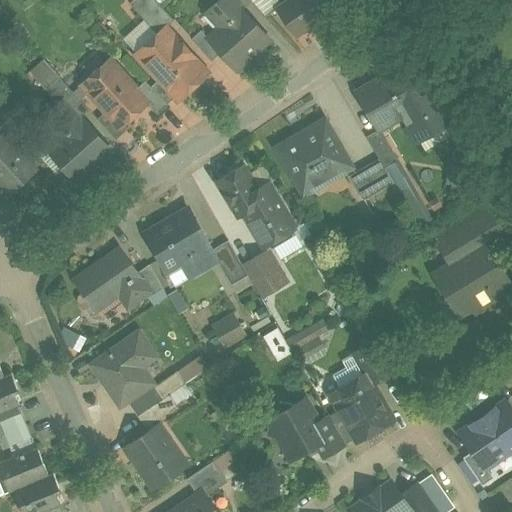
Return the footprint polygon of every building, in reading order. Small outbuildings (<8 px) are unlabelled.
[(174,20),(155,0),(133,0),(130,3),(158,34),(165,28),(174,20)] [(272,39),(235,0),(222,0),(214,8),(228,23),(210,39),(209,40),(221,53),(237,71),(272,39)] [(333,11),(325,0),(288,0),(278,8),(297,36),(333,11)] [(207,74),(165,28),(158,34),(137,53),(160,79),(176,96),(179,100),(207,74)] [(210,39),(202,30),(193,39),(213,61),(221,53),(209,40),(210,39)] [(42,91),(64,72),(54,60),(46,66),(40,59),(25,71),(42,91)] [(138,88),(112,60),(94,75),(101,83),(90,92),(107,112),(121,127),(122,126),(148,103),(150,102),(138,88)] [(403,67),(359,93),(382,131),(404,119),(426,106),(420,97),(403,67)] [(61,77),(47,90),(59,104),(64,99),(73,109),(82,100),(61,77)] [(176,96),(160,79),(151,87),(167,105),(176,96)] [(151,87),(145,81),(138,88),(150,102),(148,103),(157,114),(167,105),(151,87)] [(436,88),(420,97),(426,106),(404,119),(418,144),(456,123),(436,88)] [(73,109),(64,99),(59,104),(47,115),(65,136),(51,149),(78,179),(110,150),(73,109)] [(3,112),(0,115),(0,136),(4,133),(5,133),(14,125),(3,112)] [(121,127),(107,112),(99,119),(118,140),(127,132),(122,126),(121,127)] [(315,130),(298,140),(297,138),(279,149),(306,196),(355,167),(327,121),(314,129),(315,130)] [(400,161),(382,131),(369,139),(381,159),(387,169),(400,161)] [(0,136),(0,179),(12,194),(38,170),(5,133),(4,133),(0,136)] [(381,159),(351,177),(366,201),(395,184),(387,169),(381,159)] [(261,191),(247,167),(244,168),(241,168),(233,172),(232,176),(219,183),(239,216),(245,212),(265,246),(296,227),(271,185),(261,191)] [(495,207),(469,222),(486,249),(511,234),(495,207)] [(194,208),(149,232),(165,263),(194,248),(196,253),(213,244),(194,208)] [(486,249),(469,222),(443,239),(458,264),(441,275),(458,301),(470,293),(481,311),(499,300),(494,291),(507,283),(486,249)] [(230,241),(215,250),(234,283),(250,274),(245,265),(230,241)] [(122,248),(78,280),(98,309),(121,293),(130,305),(152,290),(153,290),(140,272),(122,248)] [(270,250),(245,265),(250,274),(263,297),(288,282),(270,250)] [(165,288),(151,264),(140,272),(153,290),(152,290),(155,295),(165,288)] [(206,324),(218,349),(242,338),(230,313),(206,324)] [(279,330),(267,337),(280,359),(292,352),(279,330)] [(141,332),(96,364),(124,404),(155,382),(139,359),(153,349),(141,332)] [(320,336),(300,348),(304,356),(325,344),(320,336)] [(376,342),(356,353),(368,375),(369,374),(375,384),(394,373),(376,342)] [(180,372),(157,387),(165,398),(171,394),(187,383),(180,372)] [(5,376),(0,378),(0,413),(20,405),(12,385),(17,383),(12,373),(5,376)] [(368,375),(333,395),(346,417),(358,438),(359,440),(395,419),(389,410),(387,409),(380,396),(381,395),(375,384),(369,374),(368,375)] [(165,398),(140,416),(151,432),(155,429),(152,425),(179,405),(171,394),(165,398)] [(298,405),(282,401),(278,417),(271,421),(273,424),(270,435),(281,438),(292,458),(316,444),(329,437),(321,422),(308,399),(298,405)] [(511,408),(508,402),(486,417),(509,452),(511,449),(511,408)] [(24,412),(1,422),(7,435),(29,425),(24,412)] [(335,423),(331,415),(330,416),(330,417),(321,422),(329,437),(316,444),(324,458),(325,457),(346,445),(347,444),(335,423)] [(358,438),(346,417),(335,423),(347,444),(358,438)] [(486,417),(467,430),(466,437),(475,450),(487,467),(488,467),(509,452),(486,417)] [(29,425),(7,435),(12,447),(34,438),(29,425)] [(151,432),(128,448),(156,487),(190,464),(179,448),(174,452),(157,428),(155,429),(151,432)] [(39,447),(0,462),(0,464),(11,492),(16,490),(16,489),(51,475),(51,474),(39,447)] [(487,467),(475,450),(465,458),(484,485),(495,478),(488,467),(487,467)] [(216,461),(189,479),(200,494),(205,491),(208,496),(230,481),(216,461)] [(0,464),(0,495),(0,496),(11,492),(0,464)] [(51,475),(16,489),(16,490),(25,511),(45,511),(62,505),(63,504),(55,484),(59,482),(55,472),(51,474),(51,475)] [(393,482),(381,490),(380,488),(365,498),(367,500),(355,508),(357,511),(412,511),(413,511),(414,511),(402,495),(393,482)] [(438,511),(419,483),(402,495),(414,511),(413,511),(412,511),(438,511)] [(200,494),(174,511),(219,511),(208,496),(205,491),(200,494)]
